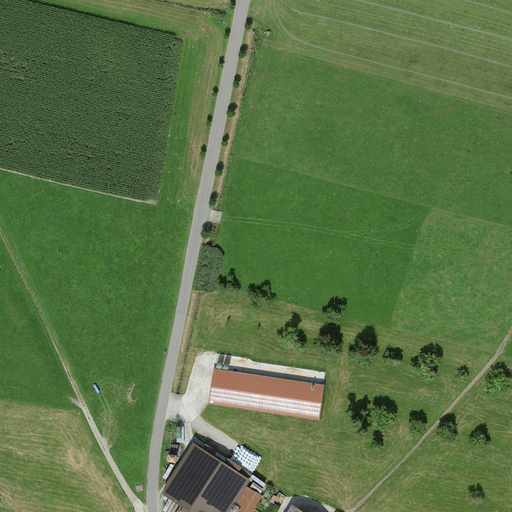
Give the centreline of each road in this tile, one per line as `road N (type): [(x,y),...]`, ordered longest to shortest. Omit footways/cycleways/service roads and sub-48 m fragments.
road 1 (tertiary): [(154,511),(160,403),(245,0)]
road 2 (track): [(147,511),(113,470),(0,224)]
